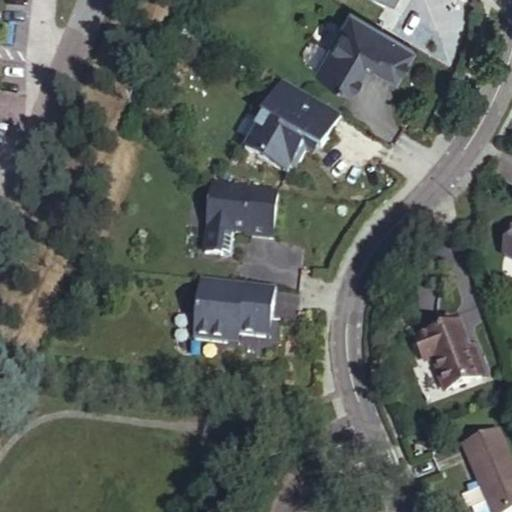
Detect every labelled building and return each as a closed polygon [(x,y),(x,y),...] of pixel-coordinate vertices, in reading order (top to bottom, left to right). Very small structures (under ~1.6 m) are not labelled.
[(410,50),(346,11),(310,69),(342,89),(348,87),(356,75),(354,68),(358,62),(362,64),(390,82),(410,50)] [(358,62),(354,68),(356,75),(362,64),(358,62)] [(340,117),(282,81),(242,147),(285,173),(289,166),(292,168),(303,150),(304,149),(302,147),(305,141),(314,147),(320,150),(340,117)] [(304,149),(303,150),(310,154),(314,147),(305,141),(302,147),(304,149)] [(273,192),(208,184),(202,227),(236,232),(240,232),(240,234),(266,237),(273,192)] [(236,232),(202,227),(200,254),(233,258),(236,232)] [(511,239),(502,257),(511,262),(511,239)] [(277,289),(202,279),(194,339),(226,343),(227,333),(240,335),(265,338),(267,319),(272,320),(277,289)] [(436,333),(414,341),(423,366),(429,364),(442,395),(478,381),(466,351),(453,318),(433,326),(436,333)] [(240,335),(227,333),(226,343),(238,345),(240,335)] [(472,348),(466,351),(478,381),(484,379),(472,348)] [(511,463),(498,431),(463,446),(490,511),(509,511),(511,511),(511,463)]
